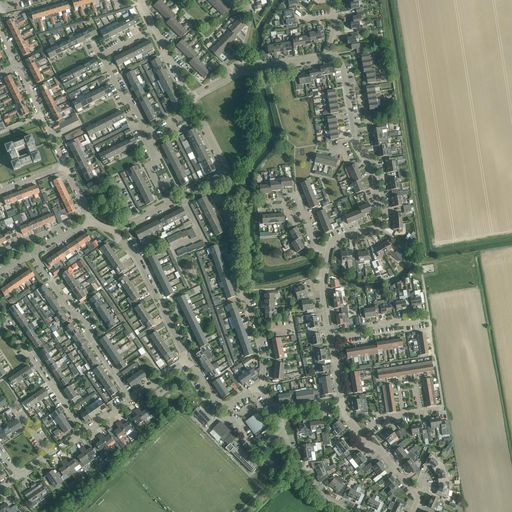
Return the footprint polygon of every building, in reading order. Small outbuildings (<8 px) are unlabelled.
[(81,6),(78,0),(75,0),(72,1),(74,8),(81,6)] [(158,11),(165,5),(162,1),(163,0),(159,0),(154,6),(158,11)] [(225,4),(221,0),(219,0),(214,6),(219,11),(225,4)] [(289,10),(291,9),(296,8),(296,5),(299,5),(298,0),(285,0),(286,2),(288,1),(289,6),(288,6),(289,10)] [(158,11),(163,16),(170,9),(167,6),(169,4),(167,2),(165,5),(158,11)] [(362,2),(361,2),(358,2),(351,3),(348,4),(348,6),(350,6),(351,10),(356,9),(356,13),(363,12),(362,5),(362,4),(362,2)] [(60,12),(63,11),(61,4),(55,6),(57,13),(58,15),(61,14),(60,12)] [(230,9),(225,4),(219,11),(224,16),(230,9)] [(51,15),(57,13),(55,6),(49,8),(51,15)] [(172,7),(170,9),(163,16),(168,21),(175,14),(177,12),(174,9),(172,7)] [(51,15),(49,8),(43,10),(45,17),(51,15)] [(285,15),(283,15),(284,21),(285,20),(286,28),(297,27),(295,18),(293,19),(292,9),(284,10),(285,15)] [(45,17),(43,10),(37,11),(39,18),(45,17)] [(39,18),(37,11),(31,13),(33,20),(39,18)] [(364,18),(363,12),(356,13),(357,16),(352,17),(353,21),(351,21),(351,23),(351,24),(358,22),(359,22),(361,22),(360,19),(364,18)] [(177,16),(175,14),(168,21),(166,23),(171,28),(177,21),(175,19),(177,17),(176,16),(177,16)] [(137,15),(130,18),(134,26),(140,22),(137,15)] [(129,16),(123,19),(128,29),(134,26),(130,18),(129,16)] [(117,21),(119,24),(122,32),(128,29),(123,19),(123,18),(117,21)] [(16,25),(18,24),(17,22),(20,21),(20,20),(14,22),(13,19),(6,22),(9,28),(16,25)] [(171,28),(176,33),(182,27),(179,23),(182,21),(180,19),(180,20),(179,19),(177,21),(171,28)] [(238,19),(234,24),(240,31),(245,26),(238,19)] [(360,25),(359,22),(358,22),(351,24),(351,23),(348,24),(349,26),(351,26),(351,30),(356,29),(356,33),(357,33),(362,32),(363,32),(362,25),(360,25)] [(117,35),(122,32),(119,24),(113,27),(117,35)] [(185,24),(182,27),(176,33),(181,38),(188,32),(184,28),(187,26),(185,24)] [(230,30),(236,35),(240,31),(234,24),(228,29),(230,31),(230,30)] [(9,28),(12,34),(18,31),(16,25),(9,28)] [(317,31),(315,32),(316,42),(318,42),(318,40),(321,39),(325,39),(323,26),(317,27),(317,31)] [(94,27),(87,30),(91,38),(97,35),(94,27)] [(111,37),(117,35),(113,27),(107,30),(111,37)] [(308,28),(308,32),(309,32),(310,41),(313,41),(314,43),(316,42),(315,32),(311,32),(310,28),(308,28)] [(303,47),(305,47),(303,33),(304,37),(300,38),(299,29),(297,29),(299,46),(302,45),(303,47)] [(85,41),(91,38),(87,30),(82,33),(85,41)] [(111,37),(107,30),(101,33),(105,41),(111,37)] [(225,35),(232,42),(237,37),(236,35),(230,30),(230,31),(225,35)] [(12,34),(15,39),(21,36),(18,31),(12,34)] [(363,36),(362,32),(357,33),(356,33),(351,34),(351,37),(347,38),(347,42),(345,42),(346,45),(348,44),(356,43),(359,42),(358,39),(358,37),(363,36)] [(85,41),(82,33),(76,36),(80,44),(85,41)] [(80,44),(76,36),(74,34),(72,35),(73,37),(70,39),(74,47),(80,44)] [(227,47),(232,42),(225,35),(220,40),(227,47)] [(15,39),(17,45),(24,42),(21,36),(15,39)] [(68,37),(63,39),(68,50),(74,47),(70,39),(68,37)] [(176,46),(181,51),(188,44),(184,41),(187,39),(185,37),(176,46)] [(62,53),(68,50),(63,39),(57,42),(58,45),(62,53)] [(29,46),(29,45),(27,40),(24,42),(17,45),(20,50),(27,47),(29,46)] [(143,43),(147,51),(153,48),(149,40),(143,43)] [(188,44),(181,51),(186,56),(192,49),(189,46),(192,44),(193,42),(192,40),(190,42),(188,44)] [(222,52),(227,47),(220,40),(215,45),(222,52)] [(274,55),(273,45),(270,46),(269,41),(266,41),(268,54),(272,54),(272,56),(274,55)] [(50,44),(52,48),(56,56),(62,53),(58,45),(55,46),(53,42),(50,44)] [(359,46),(359,42),(356,43),(348,44),(349,46),(351,46),(351,50),(356,49),(357,53),(363,52),(362,45),(359,46)] [(141,54),(147,51),(143,43),(138,46),(141,54)] [(197,45),(192,49),(186,56),(191,61),(198,54),(197,54),(199,52),(196,49),(197,49),(196,48),(199,46),(197,45)] [(217,57),(222,52),(215,45),(211,51),(217,57)] [(141,54),(138,46),(132,49),(135,57),(141,54)] [(30,53),(27,47),(20,50),(23,56),(30,53)] [(50,59),(56,56),(52,48),(46,51),(50,59)] [(129,60),(135,57),(132,49),(126,52),(129,60)] [(126,52),(120,55),(123,63),(129,60),(126,52)] [(198,54),(191,61),(189,63),(194,68),(200,61),(197,58),(201,54),(199,53),(198,54)] [(117,66),(123,63),(120,55),(114,58),(117,66)] [(25,61),(28,66),(35,63),(32,58),(25,61)] [(151,62),(154,68),(161,64),(158,58),(151,62)] [(95,59),(89,62),(93,71),(95,70),(95,69),(99,67),(95,59)] [(202,59),(200,61),(194,68),(199,73),(205,66),(202,63),(204,61),(202,59)] [(205,66),(199,73),(204,78),(207,74),(212,70),(209,66),(212,62),(211,61),(207,64),(205,66)] [(93,71),(89,62),(83,65),(87,73),(92,70),(92,71),(93,71)] [(28,66),(31,72),(37,69),(35,63),(28,66)] [(164,70),(161,64),(154,68),(157,74),(164,70)] [(81,76),(87,73),(83,65),(77,68),(81,76)] [(40,68),(37,69),(31,72),(34,78),(40,75),(38,70),(40,69),(45,67),(44,66),(40,68)] [(76,78),(81,76),(77,68),(71,71),(75,79),(76,81),(77,81),(76,78)] [(164,70),(157,74),(160,80),(167,76),(164,70)] [(69,82),(75,79),(71,71),(65,74),(69,82)] [(125,75),(129,81),(136,77),(133,71),(125,75)] [(69,82),(65,74),(59,77),(63,85),(69,82)] [(306,84),(304,74),(301,74),(302,76),(298,77),(299,80),(294,81),(296,91),(303,89),(302,85),(306,84)] [(43,80),(40,75),(34,78),(37,83),(43,80)] [(4,79),(7,85),(13,82),(10,76),(4,79)] [(170,82),(167,76),(160,80),(163,86),(170,82)] [(129,81),(132,87),(139,83),(136,77),(129,81)] [(7,85),(4,87),(5,88),(7,92),(10,91),(16,88),(13,82),(7,85)] [(39,88),(42,94),(48,90),(51,89),(50,88),(49,86),(47,88),(44,82),(40,85),(41,87),(39,88)] [(163,86),(166,92),(173,88),(170,82),(163,86)] [(101,86),(106,96),(112,93),(108,85),(107,83),(103,85),(102,85),(101,86)] [(142,89),(139,83),(132,87),(135,93),(142,89)] [(364,91),(365,93),(375,91),(375,88),(379,88),(378,85),(366,87),(366,90),(364,91)] [(100,99),(106,96),(101,86),(100,86),(100,89),(96,91),(100,99)] [(20,94),(16,88),(10,91),(13,97),(20,94)] [(176,94),(173,88),(166,92),(169,98),(176,94)] [(48,90),(42,94),(45,99),(58,92),(57,89),(49,93),(48,90)] [(135,93),(137,98),(145,95),(142,89),(135,93)] [(96,91),(90,94),(94,102),(100,99),(96,91)] [(23,101),(20,94),(13,97),(16,104),(23,101)] [(88,105),(94,102),(90,94),(84,97),(88,105)] [(179,100),(176,94),(169,98),(172,103),(179,100)] [(137,98),(140,104),(148,100),(145,95),(137,98)] [(338,95),(328,97),(328,100),(323,101),(324,103),(337,101),(336,98),(338,98),(338,95)] [(45,99),(47,105),(54,102),(51,96),(45,99)] [(381,99),(380,96),(368,98),(368,102),(366,102),(367,104),(377,103),(376,100),(381,99)] [(56,100),(54,102),(47,105),(50,111),(57,107),(55,105),(58,103),(57,102),(60,100),(59,97),(56,99),(56,100)] [(76,111),(82,108),(78,100),(76,97),(74,98),(76,101),(72,103),(76,111)] [(84,97),(78,100),(82,108),(88,105),(84,97)] [(148,100),(140,104),(143,110),(151,106),(148,100)] [(179,100),(172,103),(175,110),(182,106),(182,104),(183,104),(181,101),(180,102),(179,100)] [(26,107),(23,101),(16,104),(19,110),(26,107)] [(377,103),(367,104),(367,107),(369,106),(369,110),(371,110),(371,111),(373,111),(374,113),(381,112),(380,108),(382,108),(382,105),(377,106),(377,103)] [(143,110),(146,116),(154,112),(151,106),(143,110)] [(12,112),(13,115),(17,113),(19,118),(29,113),(26,107),(19,110),(16,111),(16,110),(12,112)] [(50,111),(53,116),(60,113),(57,107),(50,111)] [(73,110),(72,107),(69,108),(69,110),(66,111),(64,108),(61,110),(62,112),(60,113),(53,116),(56,122),(62,119),(61,116),(73,110)] [(339,107),(329,108),(330,111),(322,112),(323,115),(338,113),(338,109),(340,109),(339,107)] [(121,111),(115,114),(119,122),(125,118),(121,111)] [(157,118),(154,112),(146,116),(150,122),(157,118)] [(113,125),(119,122),(115,114),(109,117),(113,125)] [(113,125),(109,117),(103,120),(107,128),(113,125)] [(101,131),(107,128),(103,120),(97,123),(101,131)] [(338,121),(328,123),(328,126),(323,127),(324,130),(337,127),(336,124),(338,124),(338,121)] [(97,123),(91,126),(95,134),(101,131),(97,123)] [(373,132),(372,133),(372,135),(383,133),(387,133),(387,130),(386,126),(386,125),(387,125),(387,123),(386,124),(381,124),(376,125),(377,128),(373,129),(373,132)] [(89,137),(95,134),(91,126),(85,129),(89,137)] [(187,133),(190,139),(197,135),(194,129),(187,133)] [(340,135),(340,133),(329,135),(330,138),(325,138),(326,141),(339,139),(338,135),(340,135)] [(197,135),(190,139),(193,145),(200,141),(197,135)] [(4,146),(7,154),(8,153),(11,163),(14,171),(21,168),(21,167),(33,162),(33,163),(41,160),(38,153),(37,153),(34,144),(35,143),(32,136),(24,139),(12,144),(12,143),(4,146)] [(128,140),(132,148),(138,144),(134,137),(128,140)] [(69,146),(72,152),(80,148),(79,148),(82,146),(79,141),(78,138),(66,144),(67,146),(69,146)] [(388,141),(388,138),(375,140),(375,144),(373,144),(374,147),(377,146),(384,145),(384,144),(384,141),(388,141)] [(126,151),(132,148),(128,140),(122,143),(126,151)] [(184,142),(182,143),(185,149),(190,146),(187,140),(184,142)] [(200,141),(193,145),(196,151),(203,147),(200,141)] [(161,145),(164,151),(172,148),(169,142),(161,145)] [(122,143),(116,146),(120,154),(126,151),(122,143)] [(114,157),(120,154),(116,146),(110,149),(114,157)] [(206,152),(203,147),(196,151),(199,156),(206,152)] [(83,154),(80,148),(72,152),(75,158),(83,154)] [(175,153),(172,148),(164,151),(167,157),(175,153)] [(114,157),(110,149),(104,152),(108,159),(114,157)] [(395,151),(395,149),(379,151),(380,154),(378,155),(378,157),(382,157),(392,156),(391,152),(393,152),(393,151),(395,151)] [(102,163),(108,159),(104,152),(98,155),(102,163)] [(209,158),(206,152),(199,156),(202,162),(209,158)] [(85,153),(83,154),(75,158),(78,164),(86,160),(85,159),(87,158),(85,153)] [(178,159),(175,153),(167,157),(170,163),(178,159)] [(386,162),(384,163),(385,165),(386,165),(387,168),(395,166),(398,166),(397,161),(398,161),(397,157),(395,157),(396,158),(394,158),(385,159),(386,162)] [(202,162),(204,168),(212,164),(209,158),(202,162)] [(170,163),(173,169),(181,165),(178,159),(170,163)] [(86,160),(78,164),(81,170),(88,166),(86,160)] [(215,170),(212,164),(204,168),(208,174),(215,170)] [(348,167),(350,172),(358,169),(356,164),(348,167)] [(181,165),(173,169),(176,175),(184,171),(181,165)] [(88,166),(81,170),(84,175),(91,172),(88,166)] [(128,169),(132,176),(139,172),(136,166),(128,169)] [(358,169),(350,172),(352,178),(360,174),(358,169)] [(176,175),(179,181),(187,177),(184,171),(176,175)] [(94,178),(91,172),(84,175),(87,181),(91,179),(94,178)] [(132,176),(134,181),(142,177),(139,172),(132,176)] [(145,183),(142,177),(134,181),(137,187),(145,183)] [(190,183),(187,177),(179,181),(182,187),(190,183)] [(56,186),(56,187),(63,183),(60,178),(49,183),(52,188),(56,186)] [(300,183),(302,189),(310,185),(308,180),(300,183)] [(352,183),(354,189),(362,185),(360,180),(357,182),(357,181),(354,182),(352,183)] [(65,189),(63,183),(56,187),(58,192),(65,189)] [(148,189),(145,183),(137,187),(140,193),(148,189)] [(401,183),(398,183),(389,185),(390,187),(388,187),(389,190),(391,190),(392,193),(400,192),(399,188),(402,188),(401,183)] [(37,185),(31,187),(34,195),(40,192),(37,185)] [(302,189),(304,194),(312,190),(310,185),(302,189)] [(362,185),(354,189),(356,194),(364,190),(362,185)] [(34,195),(31,187),(25,190),(28,197),(34,195)] [(65,189),(58,192),(61,197),(68,194),(65,189)] [(140,193),(143,199),(151,195),(148,189),(140,193)] [(22,199),(28,197),(25,190),(20,192),(22,199)] [(314,196),(312,190),(304,194),(306,199),(314,196)] [(22,199),(20,192),(14,194),(17,201),(22,199)] [(392,199),(392,202),(401,200),(404,200),(403,195),(400,196),(400,194),(403,193),(402,192),(400,192),(392,193),(392,197),(390,197),(390,200),(392,199)] [(17,201),(14,194),(8,196),(11,203),(17,201)] [(70,200),(68,194),(61,197),(64,203),(70,200)] [(151,195),(143,199),(146,205),(154,201),(151,195)] [(11,203),(8,196),(3,198),(6,205),(11,203)] [(316,201),(314,196),(306,199),(309,204),(316,201)] [(198,200),(201,206),(209,203),(206,197),(198,200)] [(61,204),(64,210),(73,205),(70,200),(64,203),(61,204)] [(318,206),(316,201),(309,204),(311,209),(318,206)] [(201,206),(204,212),(212,208),(209,203),(201,206)] [(369,204),(364,206),(367,213),(372,211),(369,204)] [(76,211),(73,205),(64,210),(62,210),(59,212),(55,214),(57,219),(60,217),(59,215),(64,213),(65,216),(70,213),(73,212),(76,211)] [(367,213),(364,206),(359,208),(360,210),(362,215),(367,213)] [(180,219),(182,222),(188,218),(183,208),(176,211),(180,219)] [(204,212),(207,218),(215,214),(212,208),(204,212)] [(14,210),(13,209),(6,213),(8,218),(16,215),(14,210)] [(317,213),(319,218),(326,215),(324,210),(317,213)] [(363,218),(362,215),(360,210),(355,212),(358,220),(363,218)] [(174,222),(180,219),(176,211),(171,214),(174,222)] [(358,220),(355,212),(349,214),(353,222),(358,220)] [(47,216),(50,222),(56,220),(53,213),(47,216)] [(28,232),(25,225),(23,222),(22,218),(20,214),(13,217),(15,222),(19,221),(22,227),(19,228),(22,234),(28,232)] [(171,214),(165,217),(169,225),(174,222),(171,214)] [(215,214),(207,218),(210,224),(218,220),(215,214)] [(342,218),(344,223),(347,222),(348,224),(353,222),(349,214),(347,215),(346,214),(344,215),(344,217),(343,217),(342,218)] [(319,218),(321,223),(328,220),(326,215),(319,218)] [(44,225),(50,222),(47,216),(42,218),(44,225)] [(163,228),(169,225),(165,217),(159,220),(163,228)] [(42,218),(36,221),(39,227),(44,225),(42,218)] [(163,228),(159,220),(153,223),(157,231),(158,233),(160,232),(159,230),(163,228)] [(210,224),(213,230),(221,226),(218,220),(210,224)] [(328,220),(321,223),(323,228),(330,225),(328,220)] [(33,230),(39,227),(36,221),(30,223),(33,230)] [(30,223),(25,225),(28,232),(33,230),(30,223)] [(151,234),(157,231),(153,223),(147,226),(151,234)] [(333,230),(330,225),(323,228),(325,233),(333,230)] [(147,226),(141,229),(145,237),(151,234),(147,226)] [(224,232),(221,226),(213,230),(216,236),(224,232)] [(289,236),(290,238),(299,232),(296,227),(289,232),(291,234),(289,236)] [(139,240),(145,237),(141,229),(135,232),(139,240)] [(9,232),(12,239),(18,236),(15,230),(9,232)] [(407,240),(410,242),(414,237),(416,234),(412,231),(410,234),(411,235),(407,240)] [(302,237),(299,232),(290,238),(291,240),(293,239),(294,241),(298,239),(302,237)] [(398,233),(395,236),(405,243),(407,240),(398,233)] [(85,243),(88,248),(90,251),(99,245),(96,240),(92,243),(93,243),(90,245),(88,241),(90,240),(86,234),(81,237),(85,243)] [(80,247),(85,243),(81,237),(76,240),(80,247)] [(301,243),(298,239),(294,241),(291,243),(293,246),(291,247),(292,249),(301,243)] [(76,240),(71,244),(75,250),(80,247),(76,240)] [(383,243),(388,253),(390,252),(389,250),(394,247),(391,242),(388,243),(389,242),(388,240),(383,243)] [(304,248),(301,243),(292,249),(293,251),(295,250),(297,253),(298,252),(300,254),(302,253),(300,251),(304,248)] [(388,253),(383,243),(380,245),(380,243),(378,245),(383,253),(385,252),(386,254),(388,253)] [(71,244),(66,247),(70,253),(75,250),(71,244)] [(100,248),(104,253),(111,249),(107,244),(100,248)] [(209,248),(211,254),(219,251),(217,245),(209,248)] [(383,253),(378,245),(375,246),(376,247),(374,248),(378,256),(383,253)] [(65,257),(70,253),(66,247),(61,251),(65,257)] [(114,254),(111,249),(104,253),(108,259),(114,254)] [(356,264),(356,262),(355,261),(352,261),(351,254),(350,249),(348,250),(348,251),(345,252),(347,263),(352,263),(353,268),(354,268),(355,268),(356,268),(356,264)] [(61,251),(56,254),(60,260),(65,257),(61,251)] [(211,254),(213,259),(221,257),(219,251),(211,254)] [(347,263),(345,252),(343,252),(343,251),(340,251),(341,257),(338,257),(339,264),(342,264),(342,261),(347,261),(347,263)] [(358,265),(364,264),(364,261),(362,252),(360,252),(360,251),(357,251),(357,254),(354,255),(355,261),(356,262),(358,262),(358,265)] [(56,263),(60,260),(56,254),(51,257),(56,263)] [(118,259),(114,254),(108,259),(111,264),(118,259)] [(148,259),(151,264),(158,261),(155,256),(148,259)] [(209,267),(215,265),(223,262),(221,257),(213,259),(209,261),(210,263),(208,264),(209,267)] [(46,261),(43,263),(47,269),(50,267),(53,266),(55,264),(51,258),(46,261)] [(81,269),(86,266),(82,259),(77,263),(81,269)] [(118,259),(111,264),(115,269),(121,265),(118,259)] [(151,264),(153,270),(160,266),(158,261),(151,264)] [(215,265),(217,271),(225,268),(223,262),(215,265)] [(125,270),(121,265),(115,269),(111,272),(113,274),(117,272),(118,274),(125,270)] [(162,269),(160,266),(153,270),(156,275),(163,272),(162,269)] [(57,268),(51,272),(54,276),(60,272),(57,268)] [(225,268),(217,271),(219,276),(227,274),(225,268)] [(25,273),(30,279),(35,276),(30,269),(25,273)] [(65,280),(72,275),(68,270),(61,275),(65,280)] [(156,275),(159,281),(166,277),(163,272),(156,275)] [(25,282),(30,279),(25,273),(20,276),(25,282)] [(219,276),(221,282),(229,279),(227,274),(219,276)] [(72,275),(65,280),(68,285),(75,281),(72,275)] [(15,280),(20,286),(25,282),(20,276),(15,280)] [(123,286),(129,281),(126,276),(119,281),(120,283),(117,285),(120,288),(123,286)] [(112,277),(104,283),(102,284),(104,287),(110,283),(114,280),(112,277)] [(168,283),(166,277),(159,281),(161,286),(168,283)] [(229,279),(221,282),(223,288),(231,285),(229,279)] [(339,287),(338,279),(330,281),(331,288),(339,287)] [(15,289),(20,286),(15,280),(10,283),(15,289)] [(75,281),(68,285),(72,290),(79,286),(75,281)] [(129,281),(123,286),(126,291),(133,287),(129,281)] [(10,283),(5,286),(10,293),(15,289),(10,283)] [(168,283),(161,286),(164,292),(171,288),(168,283)] [(72,290),(75,296),(82,291),(85,289),(82,284),(79,286),(72,290)] [(294,289),(295,293),(305,290),(303,286),(301,286),(300,284),(295,286),(295,284),(290,286),(291,287),(290,287),(291,290),(294,289)] [(36,290),(40,295),(48,290),(44,285),(39,288),(36,290)] [(223,288),(225,293),(233,291),(231,285),(223,288)] [(5,296),(10,293),(5,286),(0,290),(5,296)] [(133,287),(126,291),(130,296),(136,292),(133,287)] [(174,294),(171,288),(164,292),(167,297),(174,294)] [(336,292),(332,293),(333,298),(344,296),(343,289),(342,289),(342,288),(335,289),(336,292)] [(40,295),(43,300),(51,295),(48,290),(40,295)] [(298,300),(302,299),(308,297),(307,295),(306,295),(305,290),(295,293),(298,300)] [(82,291),(75,296),(79,301),(80,302),(89,297),(87,295),(86,296),(82,291)] [(235,296),(233,291),(225,293),(227,299),(235,296)] [(264,300),(276,300),(275,297),(274,297),(273,293),(278,293),(278,291),(269,292),(269,294),(264,294),(264,300)] [(140,297),(136,292),(130,296),(133,301),(129,304),(130,307),(135,304),(134,302),(140,297)] [(412,306),(417,306),(415,297),(414,292),(410,294),(407,295),(407,297),(408,302),(411,302),(412,306)] [(420,296),(415,297),(417,306),(422,305),(421,300),(424,299),(424,303),(423,292),(419,293),(420,296)] [(404,296),(399,297),(400,301),(401,310),(406,309),(406,305),(409,305),(408,302),(407,297),(407,295),(407,293),(403,294),(404,296)] [(51,295),(43,300),(44,300),(45,302),(47,301),(49,303),(55,299),(51,295)] [(90,299),(93,305),(99,300),(96,295),(90,299)] [(180,304),(187,301),(184,295),(177,299),(180,304)] [(214,297),(212,298),(215,306),(221,304),(218,296),(214,297)] [(308,297),(302,299),(302,301),(301,301),(302,306),(312,305),(311,300),(309,300),(308,297)] [(393,309),(391,297),(392,299),(389,299),(389,300),(388,304),(385,305),(386,314),(391,313),(391,309),(393,309)] [(394,297),(391,297),(393,309),(393,308),(396,307),(396,310),(401,310),(400,301),(397,301),(396,298),(394,297)] [(49,303),(52,308),(58,304),(55,299),(49,303)] [(103,305),(99,300),(93,305),(96,309),(103,305)] [(381,314),(386,314),(385,305),(384,300),(377,301),(377,304),(378,310),(380,310),(381,314)] [(180,304),(182,309),(189,306),(187,301),(180,304)] [(342,302),(334,303),(334,308),(341,307),(341,310),(347,310),(347,306),(343,307),(342,302)] [(9,308),(13,314),(21,308),(17,303),(15,305),(14,304),(9,308)] [(207,310),(210,310),(212,309),(210,303),(208,304),(202,307),(204,312),(206,311),(207,310)] [(230,304),(227,305),(229,311),(237,309),(235,303),(230,304)] [(52,308),(56,313),(61,309),(58,304),(52,308)] [(134,309),(138,314),(145,309),(141,304),(134,309)] [(378,310),(377,304),(374,305),(374,306),(368,307),(369,309),(370,317),(376,316),(375,310),(378,310)] [(96,309),(100,314),(106,310),(103,305),(96,309)] [(313,309),(312,305),(302,306),(303,311),(307,310),(307,313),(314,312),(313,309)] [(192,311),(189,306),(182,309),(185,315),(192,311)] [(365,318),(370,317),(369,309),(366,309),(366,308),(363,308),(363,306),(359,307),(360,315),(364,314),(365,318)] [(24,313),(21,308),(13,314),(16,318),(22,314),(24,313)] [(41,309),(37,311),(41,316),(46,313),(42,308),(41,309)] [(61,309),(56,313),(57,316),(54,318),(55,320),(65,314),(61,309)] [(148,314),(145,309),(138,314),(141,319),(148,314)] [(100,314),(103,319),(110,315),(106,310),(100,314)] [(342,314),(336,315),(336,320),(345,319),(347,318),(349,318),(347,310),(341,310),(342,314)] [(195,317),(192,311),(185,315),(187,320),(195,317)] [(46,313),(41,316),(44,321),(49,318),(46,313)] [(25,320),(22,314),(16,318),(19,324),(25,320)] [(65,314),(55,320),(55,321),(59,318),(62,323),(68,319),(65,314)] [(152,319),(148,314),(141,319),(145,324),(152,319)] [(241,320),(239,314),(231,317),(233,322),(241,320)] [(309,320),(310,323),(319,322),(318,316),(312,317),(312,314),(305,315),(306,320),(306,321),(309,320)] [(103,319),(107,324),(113,320),(110,315),(103,319)] [(187,320),(190,326),(197,322),(195,317),(187,320)] [(345,319),(336,320),(337,325),(342,325),(344,324),(344,327),(348,326),(348,324),(347,318),(345,319)] [(145,324),(142,326),(144,328),(146,326),(148,329),(149,330),(150,331),(151,330),(152,329),(154,328),(153,327),(155,325),(152,319),(145,324)] [(19,324),(23,329),(29,325),(25,320),(19,324)] [(113,320),(107,324),(110,329),(116,325),(113,320)] [(233,322),(235,328),(243,326),(241,320),(233,322)] [(200,328),(203,326),(200,321),(197,322),(190,326),(193,331),(200,328)] [(319,322),(310,323),(310,326),(307,326),(308,332),(315,331),(314,328),(319,327),(319,322)] [(64,332),(66,334),(74,328),(71,323),(67,326),(65,327),(67,330),(64,332)] [(23,329),(26,333),(32,330),(29,325),(23,329)] [(235,328),(237,334),(245,331),(243,326),(235,328)] [(70,335),(72,337),(78,333),(74,328),(66,334),(67,337),(70,335)] [(200,328),(193,331),(195,337),(202,333),(200,328)] [(35,335),(32,330),(26,333),(30,338),(35,335)] [(149,336),(153,341),(160,336),(156,331),(149,336)] [(247,337),(245,331),(237,334),(239,340),(247,337)] [(315,334),(315,331),(308,332),(309,337),(312,337),(312,340),(321,338),(320,333),(315,334)] [(78,333),(72,337),(75,342),(81,338),(78,333)] [(202,333),(195,337),(198,342),(205,339),(202,333)] [(38,339),(35,335),(30,338),(33,343),(38,339)] [(103,346),(109,341),(112,339),(111,337),(108,339),(106,336),(99,340),(103,346)] [(160,336),(153,341),(156,346),(163,342),(160,336)] [(239,340),(241,345),(249,343),(247,337),(239,340)] [(38,340),(38,339),(33,343),(36,348),(37,348),(39,350),(46,345),(41,338),(38,340)] [(75,342),(79,347),(84,343),(81,338),(75,342)] [(322,344),(321,338),(312,340),(313,343),(310,343),(311,348),(319,347),(317,347),(317,344),(322,344)] [(205,339),(198,342),(201,347),(202,347),(207,344),(208,344),(205,339)] [(113,346),(109,341),(103,346),(106,351),(113,346)] [(167,347),(163,342),(156,346),(160,352),(167,347)] [(381,351),(382,351),(381,342),(376,343),(376,345),(378,354),(378,355),(382,354),(382,356),(384,356),(384,353),(382,353),(381,351)] [(78,352),(79,354),(88,348),(84,343),(79,347),(81,350),(78,352)] [(250,348),(249,343),(241,345),(243,351),(250,348)] [(106,351),(110,355),(119,349),(116,344),(113,346),(106,351)] [(41,355),(43,357),(51,352),(46,345),(39,350),(40,352),(39,352),(38,353),(40,356),(41,355)] [(160,352),(163,357),(170,352),(167,347),(160,352)] [(319,347),(311,348),(311,349),(313,348),(314,354),(316,353),(317,356),(326,355),(325,349),(320,350),(319,347)] [(88,348),(79,354),(82,359),(91,353),(88,348)] [(252,354),(250,348),(243,351),(245,357),(252,354)] [(110,355),(113,360),(119,356),(116,351),(119,349),(110,355)] [(205,356),(210,352),(208,349),(203,353),(201,350),(195,355),(198,360),(205,356)] [(46,362),(51,359),(50,356),(52,354),(51,352),(43,357),(44,359),(43,360),(45,363),(46,362)] [(174,357),(170,352),(163,357),(167,362),(169,365),(174,362),(172,359),(174,357)] [(94,358),(91,353),(82,359),(84,362),(85,361),(86,364),(94,358)] [(198,360),(202,365),(208,360),(208,361),(213,357),(211,354),(206,358),(205,356),(198,360)] [(312,364),(312,365),(315,365),(322,364),(321,361),(327,360),(326,355),(317,356),(317,359),(314,359),(315,364),(312,364)] [(113,360),(116,365),(123,361),(119,356),(113,360)] [(94,358),(86,364),(85,365),(88,370),(98,363),(94,358)] [(247,359),(242,362),(244,365),(245,366),(253,361),(251,358),(247,359)] [(51,359),(46,362),(49,367),(55,363),(51,359)] [(158,361),(157,361),(156,362),(159,367),(164,364),(160,359),(158,361)] [(211,365),(208,361),(208,360),(202,365),(205,369),(211,365)] [(123,361),(116,365),(120,370),(127,365),(126,363),(125,364),(123,361)] [(432,361),(425,362),(427,372),(433,371),(432,361)] [(55,363),(49,367),(53,372),(61,367),(57,362),(55,363)] [(425,362),(418,363),(420,373),(427,372),(425,362)] [(420,373),(418,363),(411,364),(413,374),(420,373)] [(322,366),(322,364),(315,365),(312,365),(311,366),(312,368),(314,368),(314,367),(316,367),(316,370),(319,370),(319,373),(329,371),(328,366),(322,366)] [(406,375),(413,374),(411,364),(404,366),(406,375)] [(28,365),(23,369),(28,376),(33,372),(28,365)] [(93,370),(97,375),(103,371),(100,365),(93,370)] [(214,370),(215,370),(217,368),(220,367),(218,365),(213,368),(211,365),(205,369),(208,374),(214,370)] [(406,375),(404,366),(398,367),(399,376),(406,375)] [(53,372),(56,377),(61,373),(58,369),(61,367),(53,372)] [(248,371),(252,378),(257,374),(259,372),(259,370),(260,368),(256,370),(254,367),(248,371)] [(392,377),(399,376),(398,367),(391,368),(392,377)] [(221,373),(217,368),(215,370),(214,370),(208,374),(212,379),(221,373)] [(391,368),(384,369),(385,378),(392,377),(391,368)] [(30,379),(28,376),(23,369),(18,372),(23,379),(26,378),(27,380),(28,379),(30,379)] [(379,379),(385,378),(384,369),(377,370),(379,379)] [(137,374),(141,380),(146,377),(142,370),(137,374)] [(107,376),(103,371),(97,375),(100,381),(107,376)] [(243,375),(247,381),(252,378),(248,371),(243,375)] [(18,372),(13,376),(18,383),(23,379),(18,372)] [(61,373),(56,377),(59,382),(60,382),(65,378),(61,373)] [(141,380),(137,374),(132,377),(136,383),(141,380)] [(318,375),(316,376),(316,378),(319,378),(321,378),(321,383),(332,382),(332,379),(330,380),(329,376),(325,377),(325,374),(320,375),(318,375)] [(242,384),(247,381),(243,375),(238,378),(242,384)] [(18,386),(20,389),(23,387),(21,384),(20,385),(18,383),(13,376),(8,379),(13,386),(16,384),(17,387),(18,386)] [(107,376),(100,381),(104,386),(110,381),(107,376)] [(65,378),(60,382),(59,382),(58,383),(60,385),(61,385),(63,387),(68,383),(67,382),(69,380),(67,377),(65,378)] [(136,383),(132,377),(127,380),(131,387),(136,383)] [(216,388),(222,383),(219,378),(212,383),(216,388)] [(423,379),(424,386),(433,385),(432,378),(423,379)] [(114,386),(110,381),(104,386),(107,391),(114,386)] [(236,381),(234,383),(231,385),(234,390),(237,387),(237,388),(240,386),(236,381)] [(216,388),(219,393),(226,388),(222,383),(216,388)] [(383,393),(393,391),(391,384),(382,386),(383,393)] [(361,387),(353,388),(354,393),(362,392),(362,388),(364,387),(364,385),(361,385),(361,387)] [(425,393),(434,392),(433,385),(424,386),(425,393)] [(63,390),(67,395),(74,391),(70,386),(63,390)] [(118,392),(114,386),(107,391),(111,396),(110,397),(113,400),(117,397),(115,394),(118,392)] [(293,391),(292,391),(293,397),(296,397),(297,402),(302,401),(301,392),(295,393),(294,387),(292,387),(293,391)] [(46,400),(47,400),(50,398),(48,395),(49,395),(44,388),(39,392),(44,399),(45,401),(46,400)] [(226,388),(219,393),(223,398),(229,393),(226,388)] [(312,391),(307,392),(308,402),(310,402),(310,400),(314,399),(313,395),(316,395),(315,390),(315,388),(312,389),(312,391)] [(332,393),(331,388),(322,389),(323,394),(322,395),(322,398),(328,397),(328,394),(332,393)] [(73,391),(67,396),(70,401),(71,400),(74,404),(82,399),(79,395),(77,397),(73,391)] [(289,393),(283,394),(285,403),(290,402),(290,398),(293,397),(292,391),(289,391),(289,393)] [(393,391),(383,393),(384,400),(394,398),(393,391)] [(39,392),(34,395),(38,402),(44,399),(39,392)] [(279,404),(285,403),(283,394),(278,395),(277,392),(274,393),(275,399),(278,398),(279,404)] [(435,398),(434,392),(425,393),(426,400),(435,398)] [(34,405),(38,402),(34,395),(29,398),(34,405)] [(351,401),(352,406),(362,404),(362,399),(366,399),(365,395),(359,396),(359,399),(351,401)] [(35,408),(34,405),(29,398),(24,402),(29,409),(31,407),(33,410),(34,409),(36,411),(38,410),(37,407),(35,408)] [(96,404),(101,411),(106,407),(102,401),(101,401),(100,398),(94,402),(96,404)] [(394,398),(384,400),(385,406),(395,405),(394,398)] [(435,398),(426,400),(427,407),(437,405),(436,400),(435,398)] [(50,405),(49,406),(52,411),(60,405),(58,402),(53,406),(51,404),(50,405)] [(96,404),(91,408),(95,415),(101,411),(96,404)] [(363,409),(362,404),(352,406),(353,411),(361,410),(362,413),(368,412),(367,408),(363,409)] [(396,412),(395,405),(385,406),(386,413),(396,412)] [(87,411),(86,412),(90,418),(95,415),(91,408),(87,411)] [(139,408),(136,410),(143,420),(151,415),(147,409),(142,412),(139,408)] [(205,425),(210,420),(198,408),(192,413),(196,416),(205,425)] [(49,421),(49,422),(50,423),(53,422),(52,420),(54,419),(61,414),(58,409),(51,414),(53,416),(51,418),(52,420),(51,420),(49,421)] [(137,425),(143,420),(136,410),(134,411),(137,416),(132,419),(133,421),(131,422),(139,433),(141,432),(137,425)] [(90,418),(86,412),(81,415),(85,422),(90,418)] [(254,434),(256,433),(266,425),(257,413),(245,422),(254,434)] [(54,419),(52,420),(53,422),(55,425),(58,424),(65,419),(61,414),(54,419)] [(436,428),(434,417),(429,418),(431,427),(427,427),(428,434),(432,433),(432,431),(434,430),(433,428),(436,428)] [(440,417),(434,417),(436,428),(441,427),(442,435),(446,435),(444,421),(440,421),(440,417)] [(58,424),(61,428),(68,424),(65,419),(58,424)] [(332,427),(334,430),(342,425),(338,420),(337,421),(335,419),(331,423),(333,426),(332,427)] [(17,420),(12,423),(17,430),(22,427),(17,420)] [(120,421),(118,423),(125,433),(132,428),(131,426),(128,422),(123,425),(120,421)] [(233,432),(230,429),(229,430),(220,421),(213,429),(221,438),(220,438),(223,442),(224,441),(228,445),(229,445),(234,439),(236,437),(232,433),(233,432)] [(314,422),(316,431),(316,433),(321,432),(321,429),(324,428),(323,422),(320,423),(320,421),(314,422)] [(310,424),(307,425),(308,431),(312,430),(312,432),(316,431),(314,422),(309,423),(310,424)] [(12,423),(7,426),(12,433),(17,430),(12,423)] [(125,433),(118,423),(116,424),(119,428),(114,432),(118,438),(125,433)] [(421,423),(416,424),(417,434),(422,434),(423,437),(427,436),(426,430),(422,430),(421,423)] [(72,429),(68,424),(61,428),(65,433),(72,429)] [(308,431),(307,425),(304,425),(303,424),(298,425),(295,425),(297,433),(299,432),(300,434),(304,433),(303,432),(308,431)] [(411,425),(408,426),(409,430),(411,429),(412,432),(412,435),(417,434),(416,424),(410,425),(411,425)] [(3,425),(2,426),(1,427),(3,430),(7,437),(12,433),(7,426),(5,428),(3,425)] [(266,425),(256,433),(257,434),(256,435),(257,436),(255,438),(261,441),(262,440),(263,441),(264,440),(265,441),(266,441),(273,434),(273,433),(273,432),(272,432),(269,428),(267,426),(266,425)] [(346,432),(344,429),(345,429),(342,425),(334,430),(333,432),(336,436),(339,433),(341,436),(342,435),(346,432)] [(386,432),(393,440),(397,437),(390,429),(386,432)] [(393,440),(386,432),(382,435),(389,443),(393,440)] [(119,450),(122,448),(117,440),(113,435),(111,436),(110,435),(105,438),(102,434),(100,435),(108,448),(114,444),(119,450)] [(108,448),(100,435),(97,437),(100,441),(96,444),(97,447),(95,448),(98,452),(103,448),(106,452),(109,449),(108,448)] [(400,443),(403,447),(404,446),(403,445),(408,442),(408,443),(411,440),(406,438),(400,443)] [(117,440),(122,448),(126,446),(122,439),(119,441),(119,440),(118,440),(117,440)] [(228,445),(225,448),(229,452),(230,451),(252,473),(256,469),(259,465),(242,448),(236,442),(234,440),(229,445),(228,445)] [(335,447),(338,451),(347,444),(343,440),(339,443),(335,447)] [(303,445),(302,445),(302,446),(303,445),(304,448),(302,448),(303,454),(312,452),(314,452),(313,447),(315,446),(315,443),(314,443),(309,444),(308,444),(307,445),(303,445)] [(350,448),(347,444),(338,451),(341,455),(338,457),(340,460),(341,459),(345,456),(343,454),(350,448)] [(84,446),(81,448),(89,459),(91,462),(98,457),(98,455),(96,452),(95,453),(91,447),(87,451),(84,446)] [(392,453),(396,457),(404,450),(401,446),(392,453)] [(86,461),(89,459),(81,448),(79,450),(82,454),(77,457),(79,459),(77,461),(79,465),(82,463),(83,465),(84,466),(87,464),(87,463),(85,461),(86,460),(86,461)] [(405,456),(407,459),(413,454),(410,450),(407,452),(408,453),(407,454),(404,450),(396,457),(399,461),(405,456)] [(312,452),(303,454),(304,459),(305,459),(306,462),(311,461),(316,460),(314,452),(312,452)] [(352,458),(355,462),(363,456),(360,452),(354,457),(351,454),(347,457),(346,458),(349,461),(352,458)] [(415,456),(413,454),(407,459),(409,461),(403,465),(406,469),(414,463),(416,461),(413,457),(415,456)] [(428,465),(431,466),(438,458),(433,454),(433,455),(430,454),(428,457),(427,457),(426,460),(424,464),(428,466),(428,465)] [(363,456),(355,462),(358,466),(355,469),(358,473),(364,468),(361,465),(367,460),(363,456)] [(431,469),(433,472),(443,465),(442,462),(443,462),(438,458),(431,466),(432,469),(431,469)] [(65,459),(63,461),(72,474),(76,472),(74,468),(79,465),(77,461),(75,462),(73,460),(68,463),(65,459)] [(59,475),(61,477),(66,474),(68,477),(72,474),(63,461),(61,462),(64,467),(59,470),(61,474),(59,475)] [(316,462),(311,463),(312,466),(313,469),(315,469),(316,472),(328,467),(327,464),(324,465),(322,461),(316,462)] [(364,468),(362,469),(366,472),(367,471),(372,467),(375,471),(383,465),(380,461),(374,466),(371,463),(371,462),(365,467),(364,468)] [(417,467),(414,463),(406,469),(409,474),(417,467)] [(328,467),(316,472),(318,476),(317,476),(318,479),(317,480),(320,482),(328,475),(327,473),(326,472),(337,467),(333,465),(328,467)] [(387,469),(383,465),(375,471),(378,475),(373,479),(375,482),(378,480),(382,477),(380,474),(387,469)] [(443,465),(433,472),(435,474),(436,474),(437,476),(448,472),(446,467),(445,467),(443,465)] [(64,481),(61,477),(59,475),(57,477),(52,471),(46,475),(54,486),(60,482),(60,483),(64,481)] [(450,478),(448,472),(437,476),(438,479),(437,479),(437,482),(449,481),(449,478),(450,478)] [(330,486),(333,489),(341,479),(340,478),(339,476),(336,480),(334,478),(335,478),(333,476),(328,480),(324,483),(326,486),(327,485),(329,487),(330,486)] [(384,483),(387,486),(396,480),(392,476),(386,481),(383,478),(379,482),(381,485),(384,483)] [(344,481),(341,479),(333,489),(336,491),(335,492),(338,494),(337,495),(341,496),(346,486),(344,485),(343,485),(342,484),(344,481)] [(390,490),(387,493),(390,496),(391,496),(395,492),(392,489),(396,486),(399,484),(396,480),(387,486),(390,490)] [(449,481),(437,482),(437,485),(438,485),(439,488),(450,490),(451,484),(450,481),(449,481)] [(77,482),(68,488),(72,493),(81,487),(77,482)] [(47,493),(43,487),(40,483),(35,486),(34,484),(30,486),(32,488),(24,494),(33,507),(37,504),(35,501),(39,498),(41,501),(49,496),(47,492),(47,493)] [(349,498),(352,499),(358,487),(357,487),(355,486),(354,486),(353,490),(351,489),(351,488),(348,487),(343,497),(346,499),(346,498),(348,499),(349,498)] [(358,487),(352,499),(356,501),(355,502),(357,503),(356,503),(360,505),(365,495),(361,493),(361,494),(359,493),(361,488),(358,487)] [(448,496),(450,490),(439,488),(437,490),(435,494),(439,496),(442,497),(446,498),(448,496)] [(368,506),(371,508),(377,496),(373,495),(372,498),(367,496),(362,506),(365,507),(367,508),(368,506)] [(380,498),(377,496),(371,508),(375,510),(374,511),(376,511),(375,511),(379,511),(384,503),(378,501),(380,498)] [(431,496),(429,501),(438,505),(438,506),(442,507),(444,504),(443,502),(443,503),(442,501),(431,496)] [(386,504),(389,505),(401,510),(403,507),(404,508),(405,506),(407,503),(396,498),(395,501),(395,502),(394,503),(390,502),(387,501),(386,504)] [(438,505),(429,501),(426,507),(435,511),(436,511),(437,511),(441,510),(442,507),(438,506),(438,505)] [(10,511),(9,510),(10,509),(6,503),(0,506),(0,511),(10,511)]
